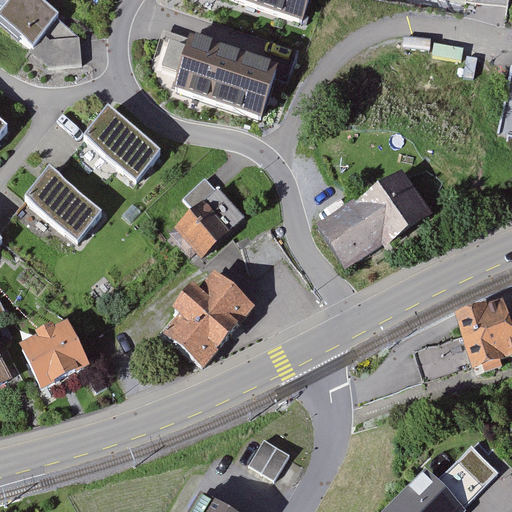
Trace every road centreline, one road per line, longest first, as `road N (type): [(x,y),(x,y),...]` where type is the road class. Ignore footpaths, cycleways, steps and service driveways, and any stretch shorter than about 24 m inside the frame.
road 1 (residential): [(356,324),(309,252),(281,173),(266,155),(154,119),(126,89),(120,52),(138,0)]
road 2 (secondary): [(307,349),(152,420),(0,467)]
road 3 (residential): [(307,349),(330,400),(336,439),(301,511)]
road 4 (secondary): [(511,249),(356,324)]
